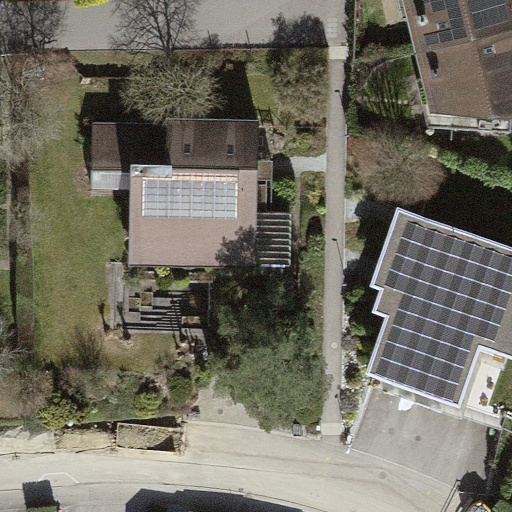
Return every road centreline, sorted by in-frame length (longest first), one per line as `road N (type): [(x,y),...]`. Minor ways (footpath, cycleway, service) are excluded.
road 1 (residential): [(402,511),(336,485),(227,458),(0,461)]
road 2 (residential): [(0,25),(129,22),(222,0)]
